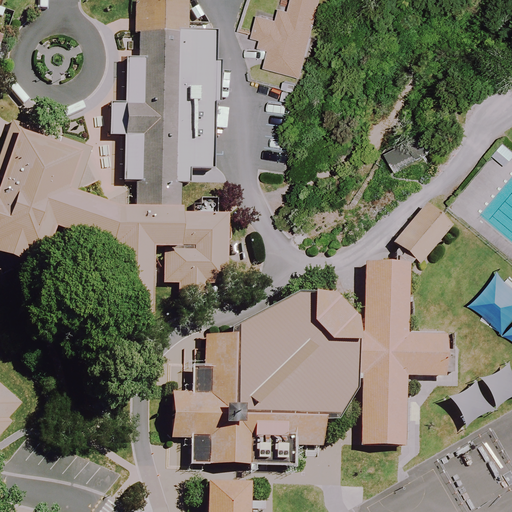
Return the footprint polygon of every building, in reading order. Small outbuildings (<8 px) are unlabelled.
[(141,140),(141,206),(142,211),(127,211),(78,192),(95,149),(28,123),(0,195),(0,39),(15,0),(0,0),(0,255),(48,274),(64,232),(117,252),(117,323),(167,323),(167,258),(184,258),(184,294),(236,294),(236,217),(184,217),(184,144),(231,145),(231,100),(194,100),(194,5),(144,5),(144,105),(130,105),(130,140),(141,140)] [(292,0),(290,9),(280,7),(277,18),(259,14),(252,38),(261,40),(259,48),(269,51),(265,68),(303,78),(322,0),(292,0)] [(381,155),(392,173),(437,147),(426,129),(381,155)] [(447,227),(420,206),(389,245),(416,266),(447,227)] [(409,266),(364,265),(362,335),(356,335),(355,382),(361,382),(359,449),(405,449),(406,379),(445,380),(446,337),(408,336),(409,266)] [(321,449),(323,427),(336,425),(354,395),(355,382),(356,335),(356,322),(335,299),(294,299),(236,332),(235,341),(204,339),(202,370),(191,370),(191,395),(171,394),(170,442),(190,442),(189,468),(292,470),(293,449),(321,449)] [(0,425),(20,402),(0,384),(0,425)] [(256,511),(258,483),(212,482),(211,511),(256,511)]
